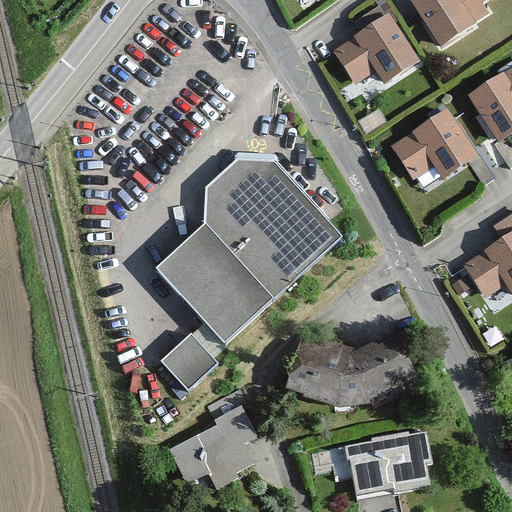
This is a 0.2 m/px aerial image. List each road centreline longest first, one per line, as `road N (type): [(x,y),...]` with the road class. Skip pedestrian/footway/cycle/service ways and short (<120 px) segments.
road 1 (residential): [(511,481),(435,313),(247,0)]
road 2 (tertiary): [(0,161),(128,0)]
